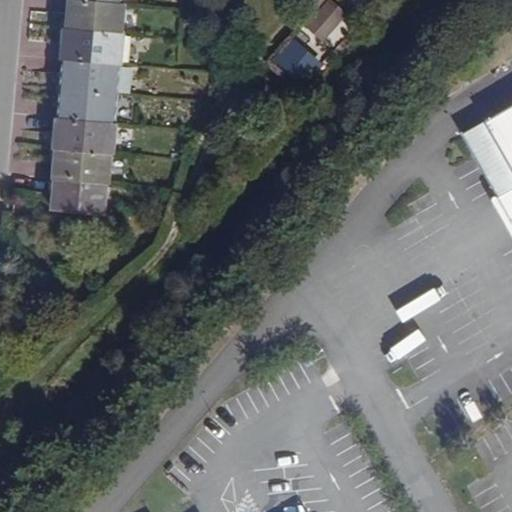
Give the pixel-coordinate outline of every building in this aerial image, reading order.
[(73,0),(73,6),(122,10),(122,0),(73,0)] [(312,37),(338,10),(327,0),(320,0),(298,23),(312,37)] [(67,5),(64,36),(124,41),(127,10),(122,10),(73,6),(67,5)] [(299,80),(316,62),(287,34),(270,52),(299,80)] [(124,41),(64,36),(61,35),(59,66),(62,66),(121,71),(123,71),(126,41),(124,41)] [(118,101),(121,71),(62,66),(59,96),(118,101)] [(59,96),(57,126),(116,131),(118,101),(59,96)] [(511,104),(482,122),(511,173),(511,196),(511,197),(511,104)] [(511,173),(482,122),(461,134),(511,221),(511,197),(511,196),(511,173)] [(119,131),(116,131),(57,126),(55,126),(52,156),(55,156),(114,161),(116,162),(119,131)] [(53,186),(55,186),(109,190),(111,190),(114,161),(55,156),(53,186)] [(105,222),(109,190),(55,186),(52,218),(75,219),(86,220),(105,222)]
